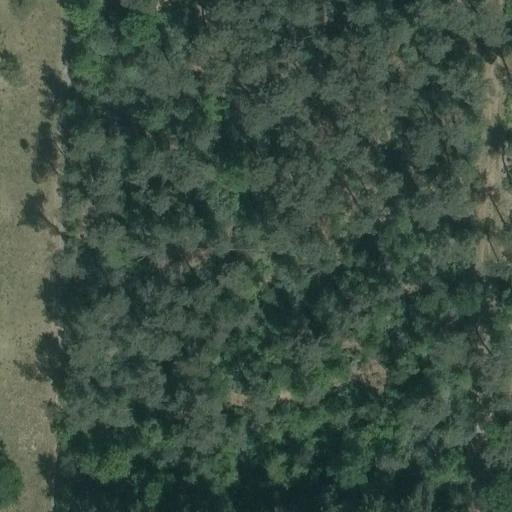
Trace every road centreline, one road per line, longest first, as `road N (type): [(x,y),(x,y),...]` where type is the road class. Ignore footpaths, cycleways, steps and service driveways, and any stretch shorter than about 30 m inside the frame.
road 1 (track): [(495,0),(478,511)]
road 2 (track): [(46,511),(62,0)]
